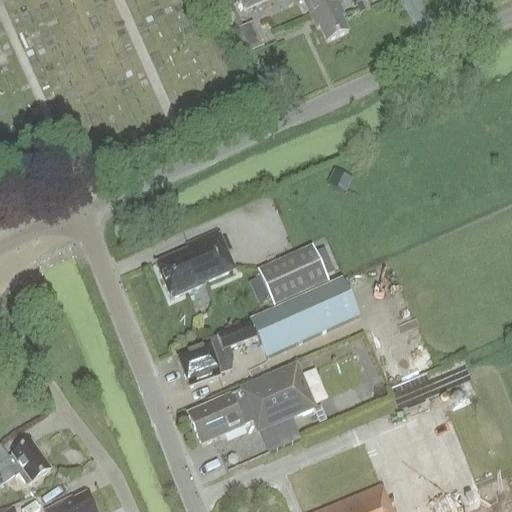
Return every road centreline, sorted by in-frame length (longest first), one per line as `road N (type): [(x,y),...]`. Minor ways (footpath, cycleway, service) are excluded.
road 1 (unclassified): [(83,236),(95,217),(142,193),(511,17)]
road 2 (tertiary): [(196,511),(83,236)]
road 3 (residential): [(0,298),(130,511)]
